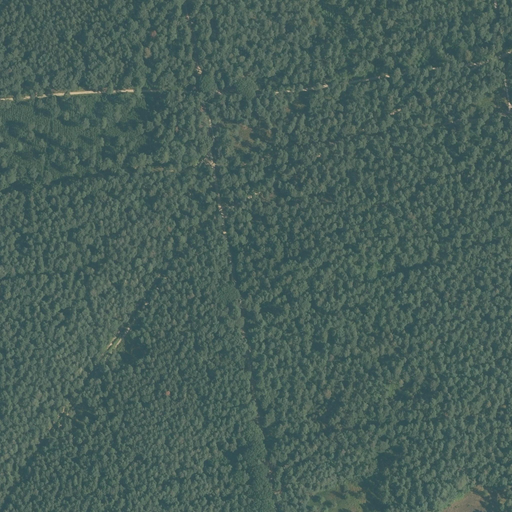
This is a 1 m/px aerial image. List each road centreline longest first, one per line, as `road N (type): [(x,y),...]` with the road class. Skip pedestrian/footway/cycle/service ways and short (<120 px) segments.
road 1 (unknown): [(0,501),(185,239),(190,191),(204,165),(230,167),(511,112)]
road 2 (track): [(0,511),(155,290),(221,213)]
road 3 (track): [(274,511),(221,213)]
road 4 (track): [(221,213),(482,62)]
road 5 (track): [(202,92),(297,91),(482,62)]
road 6 (track): [(0,101),(202,92)]
road 7 (unknown): [(192,0),(215,164)]
road 8 (track): [(159,170),(0,195)]
road 9 (track): [(221,213),(202,92)]
